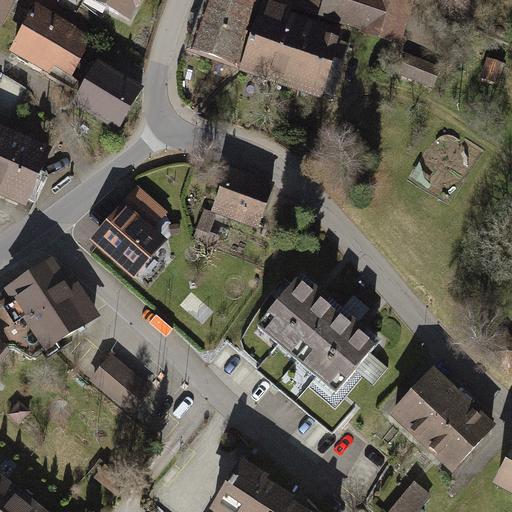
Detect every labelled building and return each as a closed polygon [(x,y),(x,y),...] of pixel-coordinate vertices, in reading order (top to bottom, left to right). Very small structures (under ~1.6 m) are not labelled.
[(0,0),(0,38),(17,0),(0,0)] [(77,0),(76,5),(132,31),(146,0),(77,0)] [(209,0),(208,4),(255,19),(260,0),(209,0)] [(260,0),(255,19),(238,71),(237,74),(265,84),(288,16),(289,10),(291,5),(276,0),(260,0)] [(292,0),(291,5),(289,10),(401,47),(416,0),(415,0),(292,0)] [(255,19),(208,4),(191,56),(238,71),(255,19)] [(74,31),(35,9),(9,58),(48,79),(52,72),(69,82),(91,43),(73,33),(74,31)] [(314,25),(288,16),(265,84),(292,92),(314,25)] [(341,33),(314,25),(292,92),(319,101),(321,96),(334,100),(345,64),(333,60),(341,33)] [(440,69),(407,56),(398,79),(431,92),(440,69)] [(505,67),(487,61),(479,81),(497,88),(505,67)] [(142,95),(95,69),(70,113),(117,139),(142,95)] [(49,153),(0,130),(0,202),(22,213),(49,153)] [(276,189),(225,172),(212,214),(204,211),(194,242),(207,246),(216,220),(262,234),(276,189)] [(126,212),(91,249),(130,285),(136,278),(138,280),(170,245),(159,235),(156,238),(150,233),(159,223),(146,211),(154,203),(144,195),(141,199),(137,195),(124,209),(126,212)] [(52,264),(0,295),(0,343),(8,349),(34,361),(97,324),(76,290),(70,294),(52,264)] [(380,345),(299,278),(252,334),(334,402),(380,345)] [(511,343),(505,338),(499,376),(511,378),(511,343)] [(0,359),(8,349),(0,343),(0,359)] [(154,394),(112,359),(88,388),(130,423),(154,394)] [(494,431),(429,375),(383,427),(449,483),(494,431)] [(31,416),(18,405),(6,418),(20,429),(31,416)] [(92,455),(65,432),(41,460),(68,482),(92,455)] [(511,448),(494,481),(511,490),(511,448)] [(295,511),(290,508),(292,506),(265,489),(267,485),(242,469),(215,511),(295,511)] [(38,511),(0,479),(0,511),(38,511)] [(424,511),(432,503),(414,488),(393,511),(424,511)]
